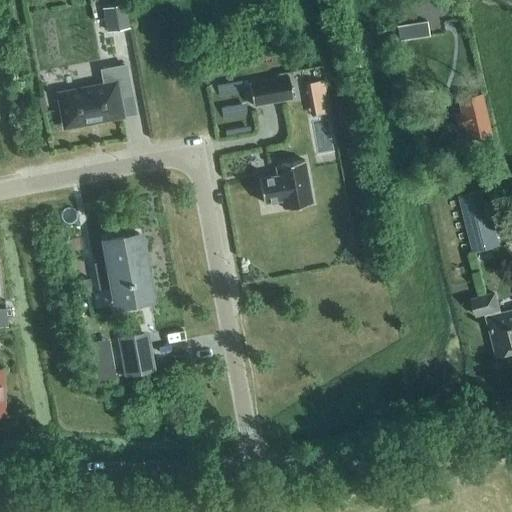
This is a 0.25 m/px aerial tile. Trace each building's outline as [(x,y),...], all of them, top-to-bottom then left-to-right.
[(106,33),(128,28),(124,4),(102,9),(106,33)] [(82,126),(82,123),(120,116),(117,96),(130,94),(125,66),(101,71),(104,86),(59,95),(65,127),(68,126),(69,129),(82,126)] [(311,113),(331,110),(325,75),(305,79),(311,113)] [(253,106),(292,98),(288,76),(249,83),(253,106)] [(490,123),(483,93),(462,98),(469,128),(490,123)] [(312,204),(303,160),(275,166),(277,176),(258,179),(263,203),(281,200),(283,209),(312,204)] [(473,252),(499,246),(485,189),(459,196),(473,252)] [(155,301),(142,231),(99,238),(104,261),(93,263),(98,290),(109,288),(113,309),(155,301)] [(89,278),(78,281),(79,288),(91,286),(89,278)] [(485,317),(501,312),(495,292),(471,298),(476,318),(485,315),(485,317)] [(511,360),(511,310),(507,312),(508,314),(488,319),(497,356),(508,353),(510,361),(511,360)] [(109,335),(89,338),(95,378),(115,375),(109,335)] [(127,374),(151,370),(144,335),(121,339),(127,374)]
